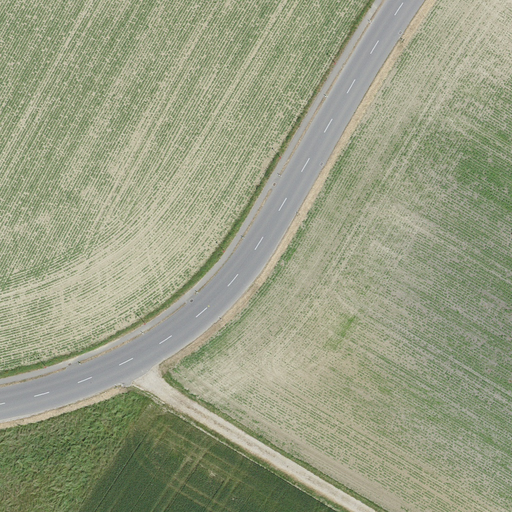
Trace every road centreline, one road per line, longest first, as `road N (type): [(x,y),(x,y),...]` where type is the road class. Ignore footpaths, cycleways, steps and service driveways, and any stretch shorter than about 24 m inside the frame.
road 1 (tertiary): [(0,404),(90,378),(155,347),(208,305),(242,269),(404,0)]
road 2 (track): [(365,511),(149,383),(130,358)]
